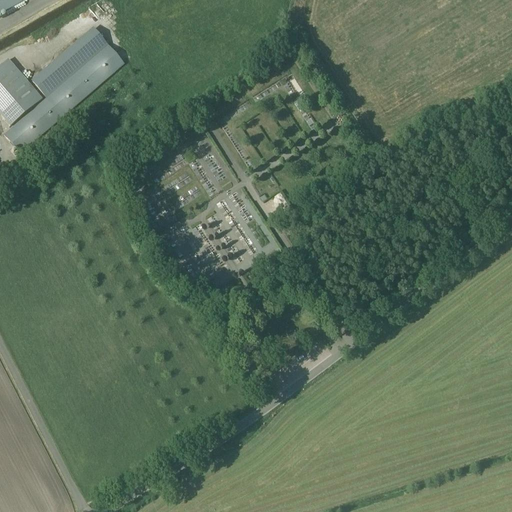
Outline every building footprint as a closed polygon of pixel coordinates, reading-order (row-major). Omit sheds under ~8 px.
[(0,0),(0,12),(21,0),(0,0)] [(97,14),(102,12),(98,2),(92,4),(97,14)] [(31,81),(46,99),(107,47),(93,29),(31,81)] [(123,65),(107,47),(4,136),(19,155),(123,65)] [(8,61),(0,67),(0,115),(10,127),(42,100),(8,61)] [(192,206),(186,209),(189,215),(195,212),(192,206)] [(206,307),(210,313),(213,312),(215,315),(222,311),(219,306),(217,307),(214,303),(206,307)]
